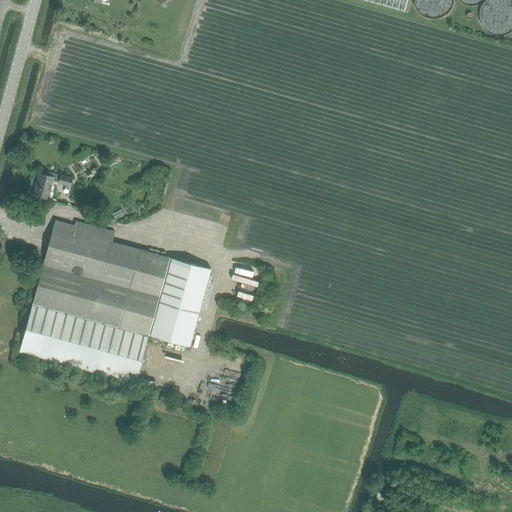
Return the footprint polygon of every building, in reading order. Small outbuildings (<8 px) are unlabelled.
[(365,0),(404,11),(407,0),(365,0)] [(126,16),(121,19),(124,24),(129,20),(126,16)] [(72,178),(49,171),(47,175),(40,173),(34,194),(48,198),(53,181),(70,186),(72,178)] [(33,303),(20,351),(136,382),(149,334),(190,345),(211,268),(170,257),(133,247),(124,244),(112,241),(54,225),(43,265),(34,300),(33,303)] [(390,498),(388,506),(407,511),(409,503),(390,498)]
